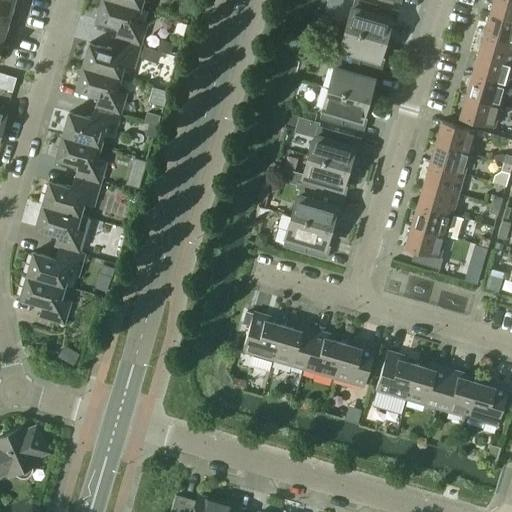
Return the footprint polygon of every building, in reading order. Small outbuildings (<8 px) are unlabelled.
[(0,0),(0,16),(8,19),(13,0),(0,0)] [(114,38),(139,45),(146,23),(135,20),(139,8),(112,0),(101,0),(95,20),(117,26),(114,38)] [(359,0),(353,0),(345,28),(382,39),(388,21),(394,23),(398,11),(359,0)] [(511,0),(492,0),(489,12),(511,19),(511,0)] [(483,33),(511,41),(511,19),(489,12),(483,33)] [(0,39),(2,40),(8,19),(0,16),(0,39)] [(345,28),(337,58),(380,71),(384,59),(377,57),(382,39),(345,28)] [(477,54),(511,64),(511,62),(511,41),(483,33),(477,54)] [(82,66),(119,77),(122,65),(133,68),(139,45),(114,38),(110,50),(89,43),(82,66)] [(471,75),(505,85),(511,64),(477,54),(471,75)] [(337,58),(328,88),(365,99),(370,81),(377,83),(380,71),(337,58)] [(94,107),(119,114),(125,92),(115,89),(119,77),(82,66),(75,89),(97,95),(94,107)] [(465,95),(499,105),(505,85),(471,75),(465,95)] [(319,118),(363,131),(367,119),(360,117),(365,99),(328,88),(319,118)] [(458,117),(493,127),(499,105),(465,95),(458,117)] [(62,135),(99,146),(102,134),(113,137),(119,114),(94,107),(90,119),(68,112),(62,135)] [(441,120),(434,142),(469,152),(475,131),(441,120)] [(317,126),(308,156),(345,167),(350,149),(357,151),(361,139),(317,126)] [(74,176),(99,184),(105,161),(95,158),(99,146),(62,135),(55,158),(77,165),(74,176)] [(434,142),(428,163),(463,173),(469,152),(434,142)] [(503,162),(511,165),(511,161),(511,155),(505,154),(503,162)] [(296,182),(295,185),(343,199),(347,186),(340,184),(345,167),(308,156),(300,183),(296,182)] [(500,170),(509,173),(511,165),(503,162),(500,170)] [(428,163),(422,184),(457,194),(463,173),(428,163)] [(42,204),(78,215),(82,203),(92,206),(99,184),(74,176),(70,188),(48,181),(42,204)] [(422,184),(416,205),(451,215),(457,194),(422,184)] [(299,189),(291,216),(328,226),(333,209),(340,211),(343,199),(295,185),(295,188),(299,189)] [(491,204),(499,206),(501,198),(493,195),(491,204)] [(42,204),(35,227),(57,234),(53,246),(58,247),(79,253),(85,230),(89,218),(78,215),(42,204)] [(488,212),(497,214),(499,206),(491,204),(488,212)] [(410,225),(445,235),(456,239),(462,218),(451,215),(416,205),(410,225)] [(282,246),(326,258),(329,246),(323,244),(328,226),(291,216),(282,246)] [(499,228),(507,231),(510,223),(501,220),(499,228)] [(429,266),(438,269),(442,258),(439,257),(445,235),(410,225),(404,247),(432,255),(429,266)] [(496,237),(505,239),(507,231),(499,228),(496,237)] [(479,245),(487,247),(489,239),(481,237),(479,245)] [(26,275),(63,286),(66,273),(77,276),(83,254),(79,253),(58,247),(55,258),(33,252),(26,275)] [(38,316),(63,323),(70,301),(59,298),(63,286),(26,275),(19,298),(41,304),(38,316)] [(241,350),(272,360),(282,325),(264,320),(266,315),(253,311),(241,350)] [(272,360),(302,368),(314,329),(301,326),(300,330),(282,325),(272,360)] [(302,368),(332,377),(342,343),(324,337),(326,333),(314,329),(302,368)] [(332,377),(363,386),(374,347),(361,343),(360,348),(342,343),(332,377)] [(375,389),(406,398),(416,364),(398,359),(399,354),(386,350),(375,389)] [(406,398),(436,407),(447,368),(435,365),(434,369),(416,364),(406,398)] [(436,407),(466,416),(476,382),(458,376),(459,372),(447,368),(436,407)] [(466,416),(497,425),(508,386),(495,382),(494,387),(476,382),(466,416)] [(0,474),(8,471),(9,474),(14,472),(16,475),(20,477),(24,477),(28,475),(30,472),(31,469),(31,464),(35,463),(33,457),(45,451),(34,427),(22,432),(20,428),(0,436),(0,474)] [(215,511),(218,502),(197,496),(196,500),(175,494),(169,511),(215,511)] [(236,511),(238,507),(218,502),(215,511),(236,511)]
